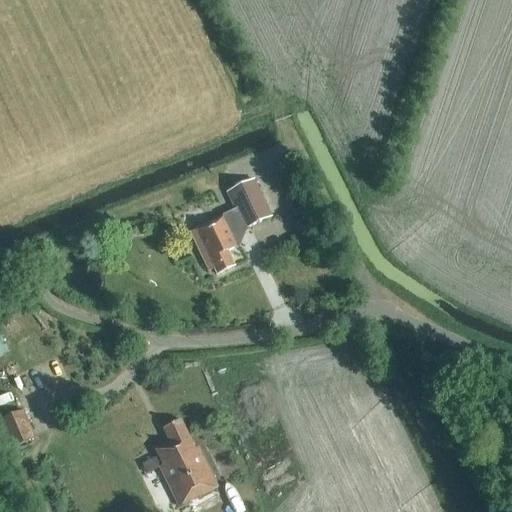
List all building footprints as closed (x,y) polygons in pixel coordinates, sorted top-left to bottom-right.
[(271,215),(253,179),(227,192),(244,228),(271,215)] [(237,245),(223,216),(190,232),(209,270),(214,268),(217,274),(234,266),(227,250),(237,245)] [(2,334),(0,334),(0,357),(9,354),(2,334)] [(0,423),(12,448),(30,440),(17,413),(0,420),(0,423)] [(157,470),(176,508),(215,489),(197,451),(193,452),(179,422),(162,431),(168,444),(154,451),(161,468),(157,470)]
